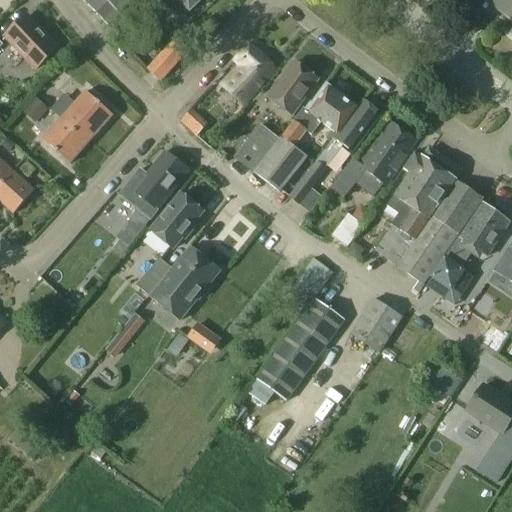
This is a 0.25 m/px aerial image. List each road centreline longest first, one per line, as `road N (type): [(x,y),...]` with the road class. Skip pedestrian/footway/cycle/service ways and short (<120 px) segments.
road 1 (residential): [(479,357),(304,241),(162,118)]
road 2 (residential): [(488,154),(285,0)]
road 3 (residential): [(0,245),(29,271),(162,118)]
road 4 (residential): [(511,100),(388,0)]
road 5 (residential): [(162,118),(61,0)]
road 6 (residential): [(162,118),(262,0)]
